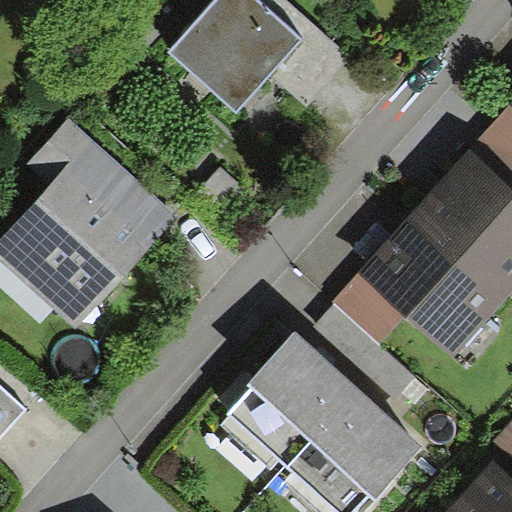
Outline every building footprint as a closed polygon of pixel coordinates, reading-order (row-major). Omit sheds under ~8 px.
[(263,0),(214,0),(168,50),(236,112),(305,38),(263,0)] [(86,120),(0,219),(0,243),(83,314),(181,201),(86,120)] [(511,270),(511,193),(478,162),(443,200),(415,229),(376,270),(449,338),(511,270)] [(297,336),(228,413),(339,511),(349,511),(414,440),(362,394),(341,376),(297,336)] [(0,426),(23,400),(0,379),(0,426)] [(511,511),(511,481),(498,471),(463,511),(511,511)]
